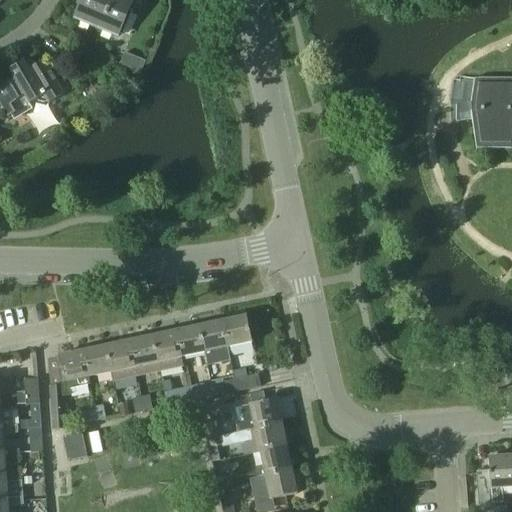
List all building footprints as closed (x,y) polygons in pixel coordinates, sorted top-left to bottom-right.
[(117,38),(133,0),(83,0),(75,20),(117,38)] [(48,105),(64,96),(43,62),(35,68),(35,69),(30,72),(24,63),(9,72),(14,80),(8,84),(5,80),(0,82),(0,106),(7,119),(43,97),(48,105)] [(470,103),(470,113),(476,151),(511,150),(511,79),(474,80),(470,103)] [(223,322),(228,347),(251,343),(246,317),(223,322)] [(223,322),(199,327),(204,352),(228,347),(223,322)] [(199,327),(176,331),(181,357),(204,352),(199,327)] [(151,336),(159,373),(183,368),(181,357),(176,331),(151,336)] [(129,341),(137,378),(159,373),(151,336),(129,341)] [(114,383),(137,378),(129,341),(106,346),(111,372),(114,383)] [(106,346),(82,351),(87,377),(111,372),(106,346)] [(78,379),(87,377),(82,351),(58,356),(63,382),(64,382),(65,385),(67,388),(77,386),(79,381),(78,379)] [(245,372),(233,374),(235,381),(246,378),(245,372)] [(235,381),(237,393),(261,388),(258,376),(246,378),(235,381)] [(40,405),(38,381),(24,382),(26,406),(40,405)] [(225,396),(237,393),(235,381),(222,384),(225,396)] [(187,389),(190,403),(199,401),(196,387),(191,388),(187,389)] [(66,430),(63,388),(50,389),(53,431),(66,430)] [(182,405),(190,403),(187,389),(183,390),(179,390),(182,405)] [(0,407),(0,411),(15,410),(15,406),(25,405),(24,394),(0,395),(0,407)] [(141,399),(144,413),(152,411),(149,397),(141,399)] [(135,415),(144,413),(141,399),(132,401),(135,415)] [(276,400),(240,408),(243,422),(235,423),(237,433),(247,431),(255,430),(281,424),(276,400)] [(121,418),(130,416),(127,404),(119,406),(121,418)] [(226,417),(223,404),(200,408),(205,433),(220,429),(217,419),(226,417)] [(2,427),(0,411),(0,407),(0,431),(2,431),(2,436),(17,434),(16,426),(2,427)] [(94,409),(97,423),(106,421),(103,407),(94,409)] [(17,430),(41,428),(41,420),(17,421),(17,430)] [(281,424),(255,430),(247,431),(252,455),(260,453),(286,447),(281,424)] [(3,451),(2,436),(2,431),(0,431),(0,454),(3,455),(3,459),(19,458),(18,450),(3,451)] [(68,463),(87,459),(82,435),(63,439),(68,463)] [(224,446),(221,437),(207,440),(209,449),(219,447),(224,446)] [(43,453),(42,439),(29,440),(30,454),(43,453)] [(219,447),(209,449),(212,464),(222,461),(219,447)] [(257,478),(265,476),(291,471),(286,447),(260,453),(263,467),(255,469),(257,478)] [(0,480),(5,480),(5,483),(21,482),(20,475),(5,476),(3,459),(3,455),(0,454),(0,480)] [(501,490),(511,488),(511,459),(511,457),(488,459),(489,473),(475,474),(478,506),(502,504),(501,490)] [(296,494),(291,471),(265,476),(270,500),(296,494)] [(217,486),(232,483),(230,476),(215,479),(217,486)] [(0,503),(6,503),(6,506),(22,505),(22,498),(7,499),(5,483),(5,480),(0,480),(0,503)] [(234,493),(232,483),(217,486),(219,496),(234,493)] [(234,511),(232,502),(221,504),(222,511),(234,511)]
